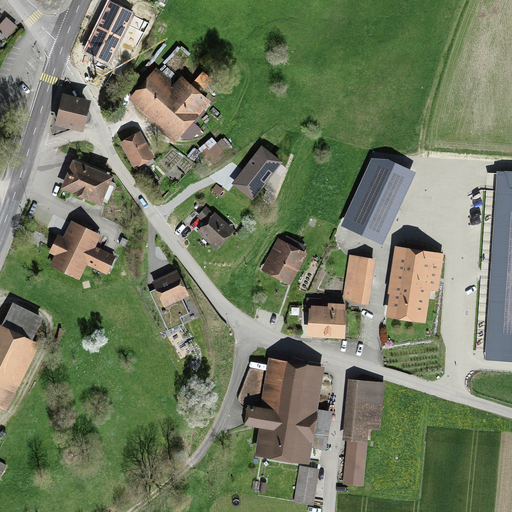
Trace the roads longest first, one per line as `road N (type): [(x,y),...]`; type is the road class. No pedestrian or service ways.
road 1 (unclassified): [(102,129),(118,167),(241,322),(511,413)]
road 2 (track): [(250,327),(228,402),(203,448),(129,511)]
road 3 (track): [(341,360),(330,511)]
